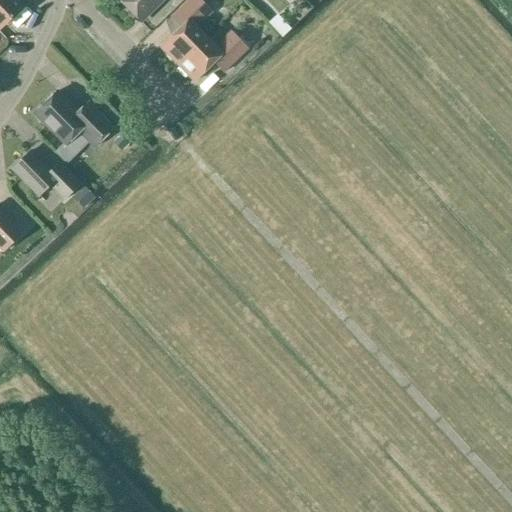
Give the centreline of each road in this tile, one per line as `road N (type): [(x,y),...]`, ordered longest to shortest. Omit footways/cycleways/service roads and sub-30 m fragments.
road 1 (track): [(511,504),(162,127)]
road 2 (residential): [(162,127),(150,79),(69,0)]
road 3 (residential): [(0,113),(22,89),(51,31),(54,0)]
